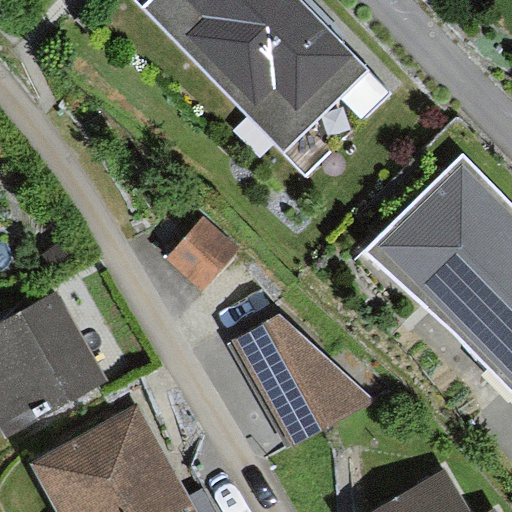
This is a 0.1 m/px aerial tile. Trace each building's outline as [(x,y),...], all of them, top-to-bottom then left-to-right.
[(316,0),(148,0),(145,4),(340,168),(413,82),(316,0)] [(0,150),(0,207),(24,194),(0,150)] [(511,225),(462,177),(378,262),(511,393),(511,225)] [(87,288),(0,322),(0,374),(30,451),(135,410),(87,288)] [(321,298),(236,345),(299,457),(383,410),(321,298)] [(193,511),(169,437),(74,468),(88,511),(193,511)] [(505,511),(476,464),(395,511),(505,511)]
